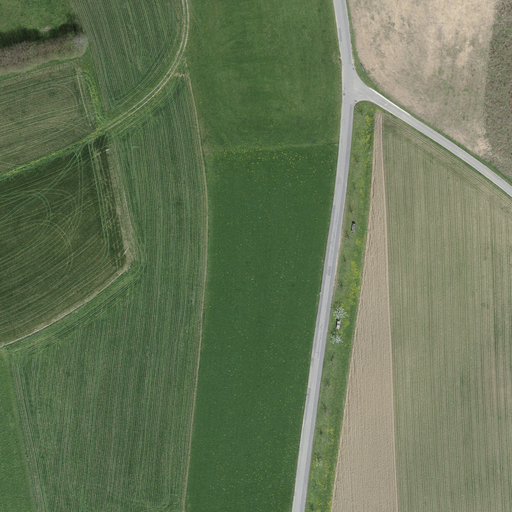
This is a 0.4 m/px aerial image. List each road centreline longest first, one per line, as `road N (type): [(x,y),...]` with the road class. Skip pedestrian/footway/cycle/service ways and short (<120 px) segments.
road 1 (unclassified): [(297,511),(350,90)]
road 2 (track): [(182,0),(183,46),(165,83),(95,138)]
